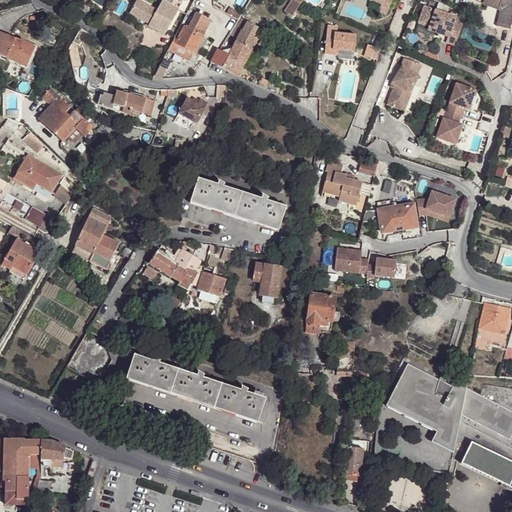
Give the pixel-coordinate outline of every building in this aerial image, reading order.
[(158,29),(165,34),(179,12),(163,2),(157,12),(138,0),(130,13),(130,14),(140,20),(141,17),(151,23),(149,25),(148,27),(156,32),(158,29)] [(227,5),(218,0),(217,0),(214,6),(223,11),(227,5)] [(293,0),(281,19),(287,25),(301,4),(295,0),(293,0)] [(372,0),(382,4),(379,12),(387,15),(393,0),(372,0)] [(511,0),(486,0),(485,4),(501,10),(496,30),(508,33),(511,17),(511,0)] [(241,14),(231,7),(227,14),(237,20),(241,14)] [(454,45),(462,19),(427,8),(422,24),(428,26),(427,30),(446,36),(445,42),(454,45)] [(185,26),(172,51),(191,61),(211,21),(195,12),(187,28),(185,26)] [(141,17),(140,20),(149,25),(151,23),(141,17)] [(258,28),(241,18),(230,35),(240,41),(230,56),(220,51),(219,50),(211,62),(213,63),(237,77),(257,43),(258,40),(253,36),(256,32),(258,28)] [(325,53),(333,54),(334,49),(340,50),(354,52),(356,35),(335,33),(336,26),(329,25),(327,39),(325,53)] [(34,48),(0,32),(0,55),(26,68),(34,48)] [(258,40),(257,43),(259,44),(264,37),(256,32),(253,36),(258,40)] [(374,47),(368,45),(365,55),(371,57),(374,47)] [(380,49),(374,47),(371,57),(377,59),(380,49)] [(406,96),(413,90),(422,79),(419,75),(422,66),(407,60),(403,68),(392,83),(395,86),(393,90),(387,106),(400,112),(406,96)] [(158,68),(152,80),(154,81),(159,81),(164,71),(158,68)] [(257,85),(276,94),(280,85),(262,76),(257,85)] [(473,90),(454,83),(445,111),(444,110),(435,138),(454,144),(461,125),(457,123),(459,116),(460,116),(463,108),(467,109),(473,90)] [(48,102),(51,105),(59,97),(50,88),(41,98),(48,103),(48,102)] [(403,113),(413,90),(406,96),(400,112),(403,113)] [(124,108),(127,95),(116,92),(115,96),(112,111),(130,117),(132,110),(124,108)] [(141,113),(144,101),(146,97),(128,92),(127,95),(124,108),(132,110),(141,113)] [(104,109),(112,111),(115,96),(104,94),(104,99),(106,99),(104,109)] [(67,136),(75,127),(78,124),(83,119),(73,110),(69,116),(65,113),(71,107),(59,97),(51,105),(38,119),(62,141),(67,136)] [(191,99),(188,97),(179,113),(196,123),(208,102),(200,98),(199,100),(198,103),(191,99)] [(153,104),(144,101),(141,113),(150,116),(153,104)] [(78,124),(75,127),(82,133),(88,127),(81,121),(78,124)] [(31,132),(23,125),(21,127),(18,131),(25,138),(31,132)] [(82,133),(75,127),(67,136),(74,142),(82,133)] [(29,156),(19,173),(39,184),(44,187),(54,193),(64,175),(29,156)] [(328,171),(325,191),(342,194),(342,200),(360,203),(363,180),(346,176),(346,174),(341,173),(343,163),(328,160),(326,170),(328,171)] [(361,172),(375,176),(377,165),(364,160),(361,172)] [(39,184),(19,173),(16,179),(35,190),(39,184)] [(217,184),(198,178),(190,201),(279,231),(286,207),(267,201),(268,198),(262,195),(261,199),(224,187),(225,184),(219,180),(217,184)] [(64,185),(57,197),(69,203),(76,191),(64,185)] [(44,187),(41,192),(51,198),(54,193),(44,187)] [(342,194),(325,191),(324,197),(342,200),(342,194)] [(424,198),(416,199),(419,215),(426,214),(432,216),(434,212),(449,217),(455,199),(431,191),(427,200),(424,198)] [(380,202),(380,210),(395,207),(394,202),(394,200),(380,202)] [(390,232),(411,229),(417,228),(413,205),(400,206),(395,207),(380,210),(384,232),(390,232)] [(32,206),(24,220),(47,233),(46,220),(40,217),(36,209),(32,206)] [(94,210),(77,246),(94,255),(111,263),(120,244),(104,235),(112,219),(94,210)] [(449,217),(434,212),(432,216),(447,222),(449,217)] [(13,226),(8,233),(15,237),(16,236),(21,238),(22,236),(37,244),(39,241),(13,226)] [(412,234),(411,229),(390,232),(391,237),(412,234)] [(14,268),(27,276),(40,254),(17,240),(2,265),(12,270),(14,268)] [(77,246),(73,254),(91,262),(94,255),(77,246)] [(158,251),(173,260),(175,256),(161,247),(158,251)] [(361,250),(336,248),(334,270),(366,274),(366,277),(374,278),(374,274),(394,276),(395,258),(375,257),(374,264),(367,264),(368,259),(360,258),(361,250)] [(176,262),(173,260),(158,251),(150,264),(181,283),(179,286),(188,291),(193,282),(200,283),(197,290),(202,291),(200,298),(215,303),(218,296),(220,297),(226,279),(203,272),(202,276),(195,273),(203,261),(184,249),(176,262)] [(232,252),(226,250),(224,258),(230,259),(232,252)] [(94,255),(91,262),(106,270),(111,263),(94,255)] [(263,296),(275,298),(277,298),(280,268),(253,265),(252,283),(262,285),(261,296),(263,296)] [(150,280),(156,273),(149,266),(143,273),(150,280)] [(24,281),(27,276),(14,268),(12,270),(11,273),(24,281)] [(337,286),(319,283),(318,290),(336,293),(337,286)] [(335,299),(310,296),(305,334),(318,336),(318,334),(330,335),(330,331),(331,332),(332,322),(333,313),(335,299)] [(508,311),(510,304),(482,298),(481,299),(480,305),(484,306),(508,311)] [(174,316),(178,306),(173,303),(168,313),(174,316)] [(508,311),(484,306),(479,330),(503,335),(508,311)] [(133,316),(125,312),(121,321),(129,325),(133,316)] [(476,332),(473,348),(479,349),(482,334),(476,332)] [(103,342),(87,333),(66,370),(87,382),(91,376),(101,381),(112,364),(103,342)] [(153,363),(135,357),(127,380),(258,424),(267,401),(247,394),(248,391),(242,389),(241,393),(203,380),(205,376),(199,373),(197,378),(160,365),(161,361),(155,359),(153,363)] [(313,364),(290,362),(289,378),(312,378),(313,364)] [(444,383),(408,364),(386,406),(436,432),(431,443),(452,454),(459,422),(460,414),(509,439),(511,434),(511,413),(446,379),(444,383)] [(370,386),(379,387),(380,375),(352,372),(352,376),(351,391),(357,392),(358,389),(370,391),(370,386)] [(353,416),(348,415),(347,425),(354,426),(355,416),(353,416)] [(121,420),(118,430),(128,434),(132,425),(121,420)] [(39,442),(39,440),(22,440),(22,439),(3,439),(3,455),(27,455),(38,455),(39,442)] [(64,448),(48,442),(39,442),(38,455),(38,459),(48,460),(61,461),(62,458),(64,448)] [(511,461),(471,442),(461,463),(511,487),(511,461)] [(68,460),(71,451),(64,448),(62,458),(68,460)] [(362,451),(344,449),(342,477),(341,481),(359,483),(362,451)] [(27,470),(27,455),(3,455),(3,469),(3,477),(6,477),(26,477),(27,470)] [(38,459),(38,455),(27,455),(27,470),(34,470),(34,465),(38,465),(38,459)] [(48,460),(38,459),(38,465),(38,467),(40,467),(48,467),(48,460)] [(26,477),(6,477),(6,505),(26,505),(26,477)] [(50,482),(36,481),(31,495),(45,496),(50,482)]
